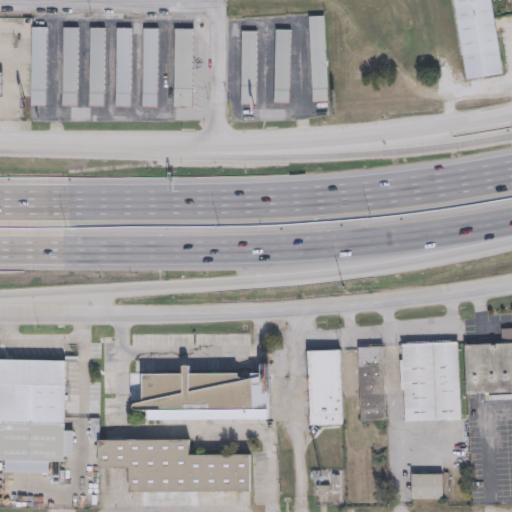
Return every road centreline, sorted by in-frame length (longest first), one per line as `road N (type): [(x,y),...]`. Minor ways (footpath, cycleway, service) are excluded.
road 1 (motorway): [(0,295),(349,271),(511,239)]
road 2 (motorway): [(511,170),(307,197),(0,201)]
road 3 (motorway): [(0,249),(339,243),(511,219)]
road 4 (secondary): [(0,313),(260,310),(511,282)]
road 5 (secondary): [(511,112),(286,141),(4,145)]
road 6 (motorway): [(511,134),(273,157),(4,145)]
road 7 (residential): [(0,2),(220,5)]
road 8 (residential): [(220,0),(218,143)]
